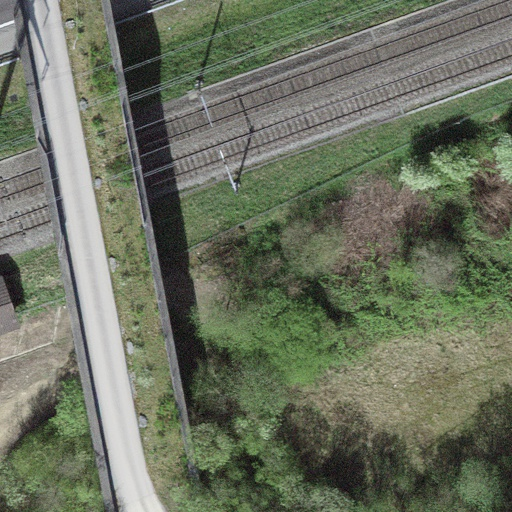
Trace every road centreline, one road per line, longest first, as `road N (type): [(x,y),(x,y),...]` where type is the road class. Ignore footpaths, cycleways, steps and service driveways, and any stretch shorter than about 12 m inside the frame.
road 1 (track): [(36,0),(138,511)]
road 2 (track): [(0,418),(57,383),(138,366),(219,366),(292,388)]
